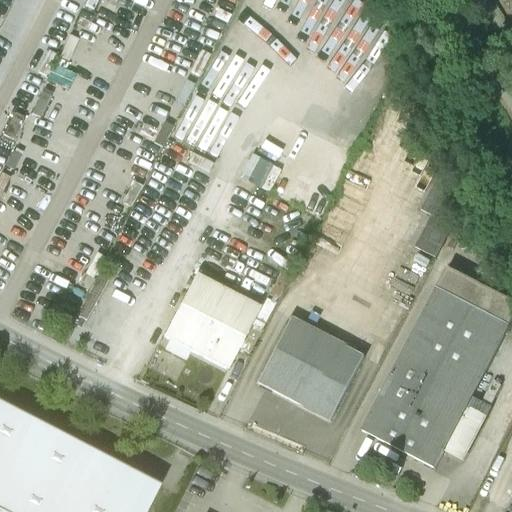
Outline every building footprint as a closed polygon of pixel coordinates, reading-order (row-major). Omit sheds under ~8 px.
[(69,36),(59,58),(68,62),(78,40),(69,36)] [(290,109),(286,116),(324,134),(326,129),(347,138),(354,122),(295,95),(300,82),(288,76),(276,103),(290,109)] [(41,94),(30,116),(39,120),(50,98),(41,94)] [(26,123),(15,145),(24,150),(35,128),(26,123)] [(296,202),(309,174),(255,150),(243,177),(296,202)] [(12,153),(5,167),(13,172),(20,157),(12,153)] [(423,208),(434,214),(417,245),(434,254),(462,200),(434,186),(423,208)] [(511,302),(447,269),(362,433),(435,471),(511,321),(511,302)] [(195,275),(162,338),(226,371),(258,308),(195,275)] [(290,320),(256,385),(332,424),(365,359),(290,320)] [(153,370),(177,377),(184,352),(160,345),(153,370)] [(0,511),(145,511),(158,488),(0,405),(0,511)]
